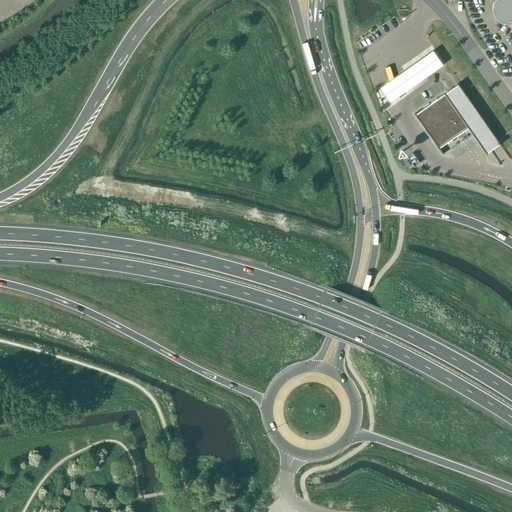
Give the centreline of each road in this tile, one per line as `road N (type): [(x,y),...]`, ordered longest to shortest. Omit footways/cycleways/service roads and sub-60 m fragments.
road 1 (trunk): [(0,255),(140,269),(315,317),(427,367),(511,417)]
road 2 (trunk): [(511,394),(429,345),(267,280),(147,248),(0,234)]
road 3 (trunk): [(0,283),(99,317),(268,406)]
road 4 (trunk): [(160,0),(124,43),(66,146),(0,199)]
road 5 (primary): [(292,0),(351,170),(359,224)]
road 6 (primary): [(375,209),(315,16)]
road 7 (primary): [(335,374),(373,259),(375,209)]
road 8 (trunk): [(350,433),(511,488)]
road 9 (primary): [(359,224),(350,283),(311,368)]
road 10 (trunk): [(511,243),(451,217),(375,209)]
road 11 (tertiary): [(511,106),(430,0)]
